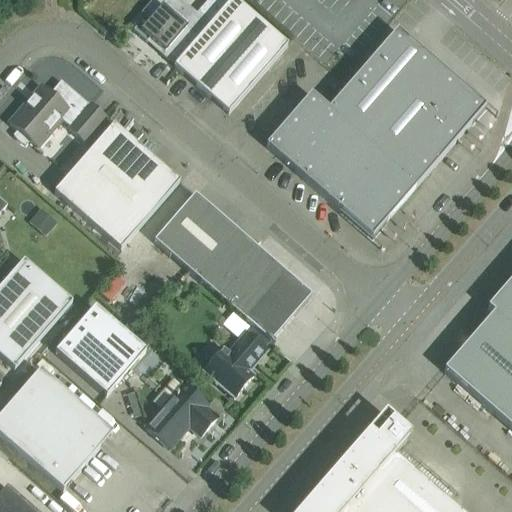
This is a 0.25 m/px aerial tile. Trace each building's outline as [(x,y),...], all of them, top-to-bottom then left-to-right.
[(144,20),(133,33),(146,45),(149,42),(164,55),(168,51),(181,61),(173,69),(228,117),(287,48),(233,2),(234,0),(211,0),(196,18),(174,0),(172,0),(163,11),(161,10),(149,24),(144,20)] [(472,127),(486,111),(396,33),(328,113),(310,97),(265,149),(372,242),(385,226),(471,126),(472,127)] [(29,144),(35,149),(47,135),(50,137),(61,124),(59,122),(61,119),(72,128),(68,132),(84,145),(105,121),(90,108),(89,109),(60,84),(59,85),(61,87),(51,99),(40,90),(9,126),(17,133),(13,138),(16,142),(20,146),(25,148),(29,144)] [(120,253),(179,185),(113,128),(54,196),(120,253)] [(194,198),(153,245),(245,325),(251,330),(269,346),(310,299),(286,278),(194,198)] [(23,264),(0,290),(0,360),(13,372),(71,306),(23,264)] [(511,282),(487,312),(493,317),(443,374),(511,433),(511,282)] [(94,310),(55,356),(105,400),(145,355),(94,310)] [(223,353),(203,376),(233,402),(253,379),(248,375),(266,354),(245,336),(227,357),(223,353)] [(0,418),(0,440),(62,494),(112,437),(39,374),(0,418)] [(207,408),(183,387),(144,431),(169,452),(188,430),(200,440),(216,421),(205,411),(207,408)] [(457,511),(394,457),(407,442),(410,439),(384,417),(301,511),(457,511)] [(31,511),(6,490),(0,497),(0,511),(31,511)]
